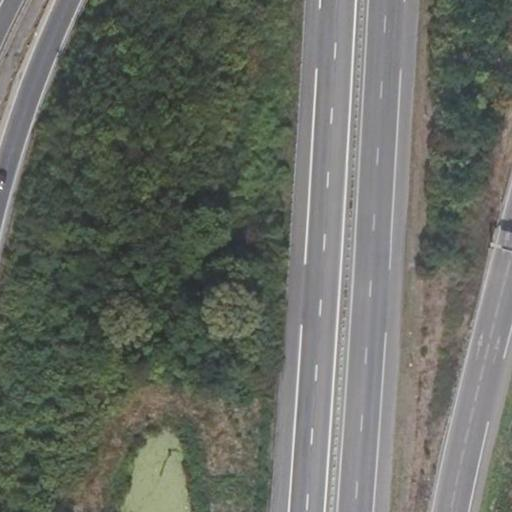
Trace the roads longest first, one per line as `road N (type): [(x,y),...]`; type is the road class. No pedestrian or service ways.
road 1 (motorway): [(355,511),(387,0)]
road 2 (motorway): [(336,0),(305,511)]
road 3 (motorway): [(453,511),(511,260)]
road 4 (motorway): [(69,0),(0,190)]
